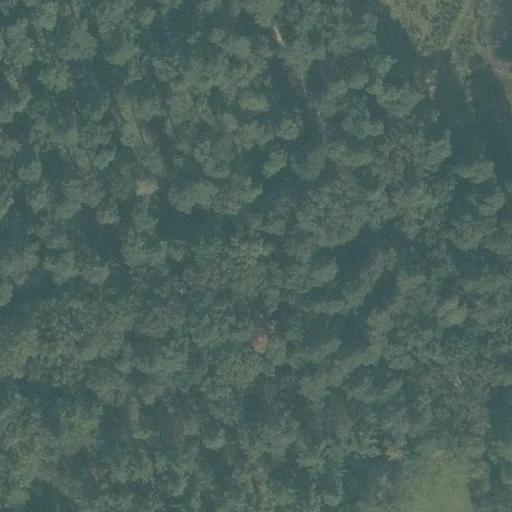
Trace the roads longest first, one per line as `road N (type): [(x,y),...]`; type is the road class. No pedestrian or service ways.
road 1 (track): [(511,391),(455,415),(292,425),(0,370)]
road 2 (track): [(502,511),(322,152)]
road 3 (track): [(322,152),(0,308)]
road 4 (track): [(322,152),(393,104),(440,56),(465,0)]
road 5 (track): [(252,0),(322,152)]
